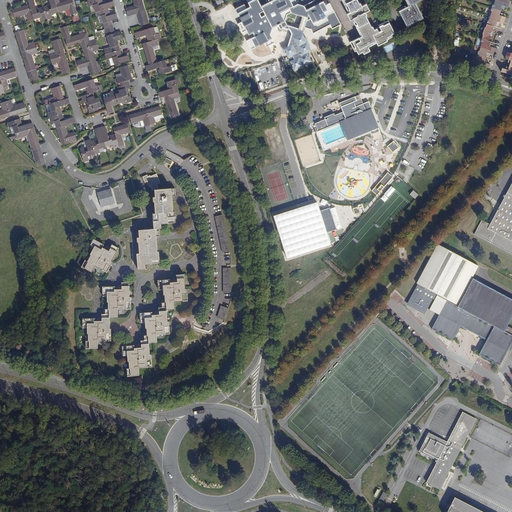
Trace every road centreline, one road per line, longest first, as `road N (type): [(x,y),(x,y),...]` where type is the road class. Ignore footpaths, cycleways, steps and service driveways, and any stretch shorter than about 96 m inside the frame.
road 1 (residential): [(489,82),(426,73),(339,77),(224,112)]
road 2 (tertiary): [(224,112),(262,235),(264,337)]
road 3 (unknown): [(160,138),(194,165),(213,204),(222,278),(210,326)]
road 4 (tertiary): [(0,382),(138,430),(172,471)]
road 5 (tertiary): [(196,414),(144,415),(19,375)]
road 6 (residential): [(143,151),(188,203),(201,282)]
road 7 (unclassified): [(498,380),(442,349),(392,303)]
